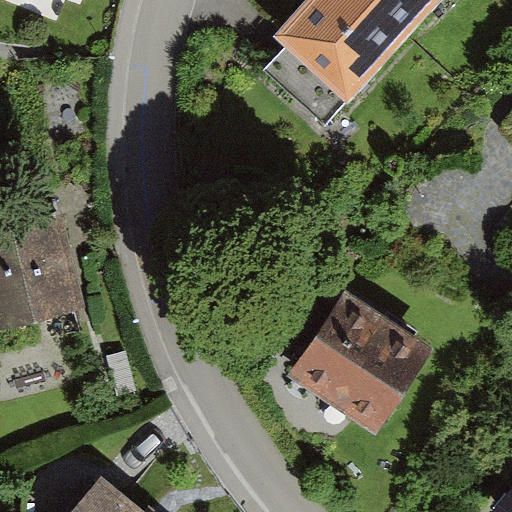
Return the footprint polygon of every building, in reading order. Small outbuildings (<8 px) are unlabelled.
[(432,0),(299,0),(269,33),(341,99),(432,0)] [(44,207),(0,217),(0,321),(69,305),(44,207)] [(424,348),(333,290),(279,375),(370,432),(424,348)] [(511,511),(511,470),(482,511),(511,511)] [(123,511),(85,483),(62,511),(123,511)]
